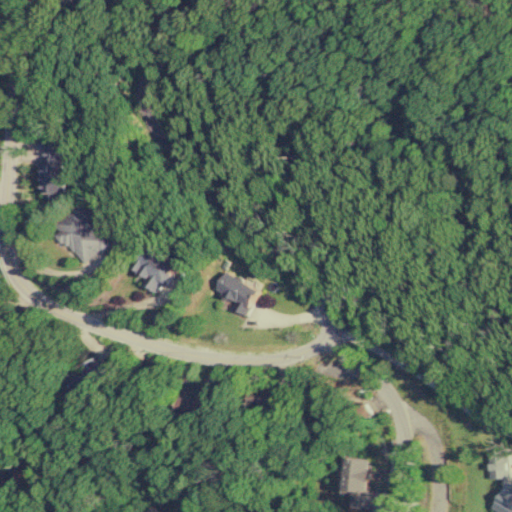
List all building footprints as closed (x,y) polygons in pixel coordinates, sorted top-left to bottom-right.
[(64,139),(44,139),(45,200),(65,200),(64,139)] [(116,242),(82,206),(55,230),(86,263),(100,250),(104,253),(116,242)] [(160,292),(181,263),(152,243),(135,267),(148,276),(144,282),(160,292)] [(263,290),(230,270),(219,288),(238,300),(234,306),(249,315),(263,290)] [(82,391),(88,393),(87,397),(100,401),(110,363),(90,358),(82,391)] [(220,389),(194,382),(187,407),(212,414),(220,389)] [(491,454),(492,478),(510,477),(510,462),(501,462),(500,453),(491,454)] [(374,458),(352,457),(351,489),(357,489),(356,507),(373,507),(374,458)] [(511,511),(511,484),(507,483),(494,508),(501,511),(511,511)]
